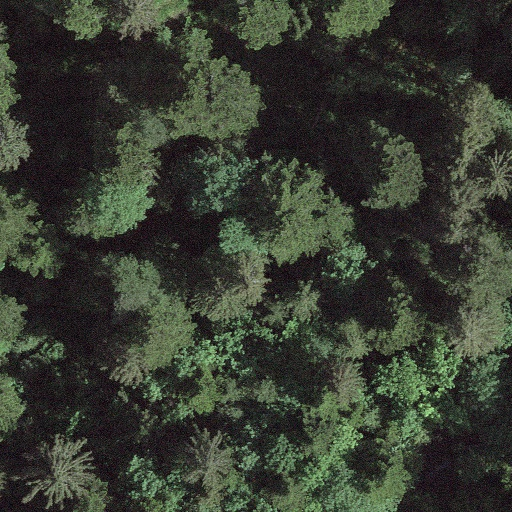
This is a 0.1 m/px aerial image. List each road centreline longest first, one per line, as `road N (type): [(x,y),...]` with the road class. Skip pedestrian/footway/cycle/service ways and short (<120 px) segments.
road 1 (track): [(0,135),(60,80),(195,0)]
road 2 (track): [(344,511),(449,442),(511,380)]
